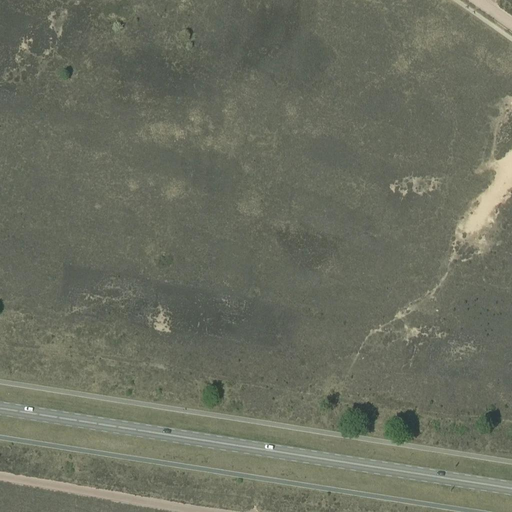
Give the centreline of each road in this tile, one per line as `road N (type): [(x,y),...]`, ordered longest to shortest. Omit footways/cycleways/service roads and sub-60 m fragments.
road 1 (track): [(511,425),(0,342)]
road 2 (primary): [(511,488),(0,408)]
road 3 (track): [(202,511),(0,477)]
